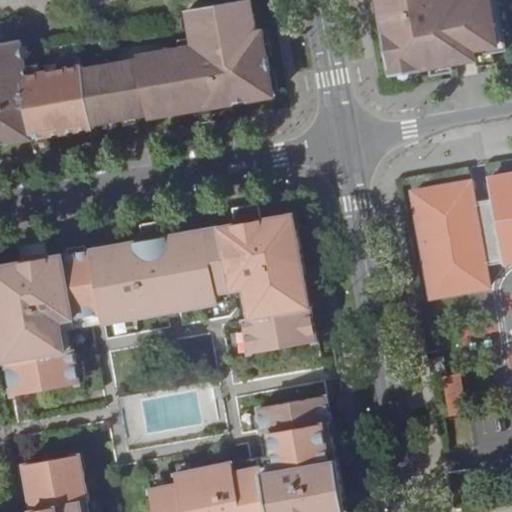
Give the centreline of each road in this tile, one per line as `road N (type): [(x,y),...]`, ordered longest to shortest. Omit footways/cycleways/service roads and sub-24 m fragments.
road 1 (tertiary): [(407,511),(342,145)]
road 2 (residential): [(342,145),(0,206)]
road 3 (residential): [(342,145),(511,114)]
road 4 (tertiary): [(342,145),(316,0)]
